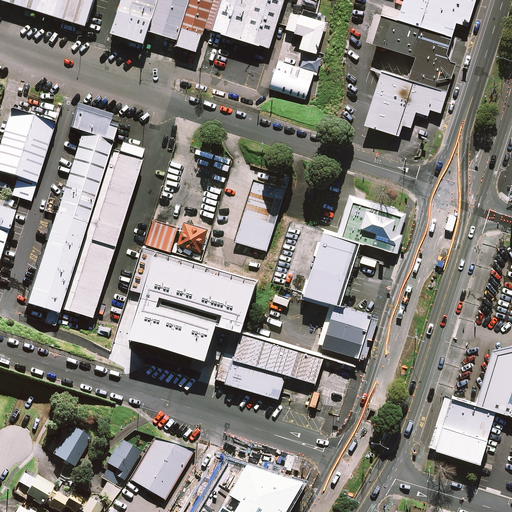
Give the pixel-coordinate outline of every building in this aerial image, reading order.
[(89,0),(16,0),(83,21),(89,0)] [(144,26),(152,0),(117,0),(107,31),(139,41),(144,26)] [(185,0),(152,0),(144,26),(174,36),(185,0)] [(210,0),(185,0),(174,36),(172,42),(195,49),(210,0)] [(219,0),(212,24),(271,42),(284,0),(219,0)] [(455,40),(468,0),(399,0),(393,20),(455,40)] [(329,18),(295,7),(290,23),(306,28),(302,39),(320,45),(329,18)] [(459,44),(374,17),(366,42),(413,57),(406,77),(444,89),(459,44)] [(318,63),(282,52),(274,78),(309,90),(318,63)] [(437,110),(444,89),(406,77),(382,70),(364,124),(396,135),(400,124),(408,126),(413,111),(424,114),(427,107),(437,110)] [(56,114),(15,102),(0,149),(0,169),(36,180),(56,114)] [(79,133),(110,142),(116,121),(74,108),(68,129),(79,133)] [(110,142),(79,133),(55,213),(85,222),(110,142)] [(139,154),(111,145),(63,303),(91,312),(139,154)] [(232,159),(218,155),(214,167),(229,171),(232,159)] [(290,180),(256,170),(237,231),(271,241),(290,180)] [(408,211),(346,192),(334,231),(396,250),(408,211)] [(0,254),(14,207),(0,202),(0,254)] [(59,309),(85,222),(55,213),(28,300),(59,309)] [(178,228),(153,220),(146,243),(170,251),(178,228)] [(209,229),(186,221),(178,245),(200,253),(209,229)] [(355,238),(321,228),(302,290),(336,301),(355,238)] [(370,313),(333,302),(321,341),(358,352),(370,313)] [(321,353),(236,327),(221,377),(276,393),(283,368),(313,377),(321,353)] [(511,414),(511,342),(489,347),(476,404),(511,414)] [(452,396),(443,424),(487,438),(496,410),(452,396)] [(487,438),(443,424),(436,447),(480,462),(487,438)] [(75,467),(91,437),(70,426),(54,456),(75,467)] [(194,449),(154,439),(129,482),(164,502),(194,449)] [(111,503),(141,451),(122,441),(99,480),(105,483),(98,495),(111,503)] [(277,511),(290,491),(241,462),(223,494),(205,483),(188,511),(189,511),(277,511)] [(45,505),(55,486),(36,476),(25,495),(45,505)] [(74,511),(76,511),(84,499),(71,492),(64,507),(74,511)] [(59,511),(66,499),(54,493),(48,506),(59,511)] [(79,511),(98,511),(102,506),(87,498),(79,511)]
